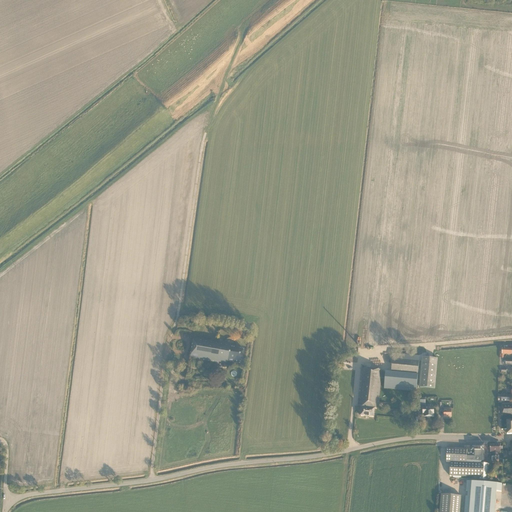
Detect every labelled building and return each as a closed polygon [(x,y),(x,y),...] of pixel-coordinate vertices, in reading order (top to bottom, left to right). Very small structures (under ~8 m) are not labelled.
[(241,363),(243,349),(230,347),(231,344),(193,337),(189,358),(227,364),(227,361),(241,363)] [(511,348),(502,348),(500,348),(500,358),(503,358),(504,354),(511,354),(511,348)] [(435,389),(438,359),(423,357),(420,387),(435,389)] [(418,374),(419,366),(419,361),(393,359),(391,371),(418,374)] [(351,401),(355,366),(336,364),(333,400),(351,401)] [(361,416),(364,416),(374,417),(375,409),(377,409),(378,402),(379,403),(381,378),(385,378),(384,389),(417,392),(418,374),(386,371),(385,375),(384,375),(384,371),(382,370),(362,368),(358,405),(362,406),(362,407),(361,407),(361,416)] [(424,417),(434,417),(434,407),(431,407),(431,405),(425,405),(425,407),(423,408),(423,414),(424,414),(424,417)] [(511,405),(502,406),(502,410),(502,415),(501,415),(501,422),(502,430),(507,429),(507,434),(511,434),(511,405)] [(489,464),(484,463),(484,444),(472,444),(472,446),(465,446),(465,449),(447,449),(446,462),(450,462),(450,476),(453,476),(453,477),(461,478),(461,477),(480,477),(479,480),(488,480),(489,464)] [(468,492),(468,494),(468,497),(466,497),(464,511),(494,511),(497,492),(501,492),(502,484),(467,481),(466,492),(468,492)] [(460,511),(461,496),(441,495),(439,511),(460,511)]
